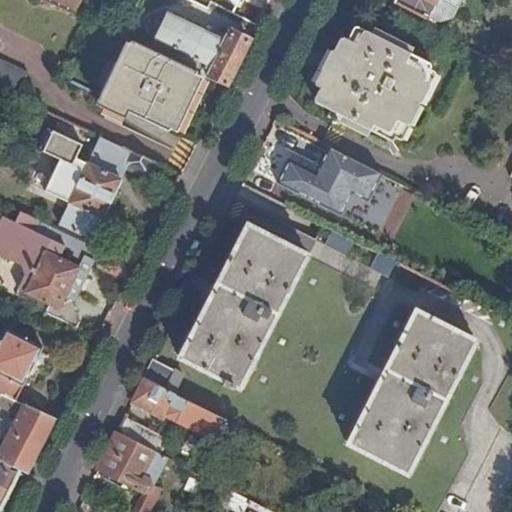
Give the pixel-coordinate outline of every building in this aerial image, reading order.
[(44,0),(76,15),(82,0),(44,0)] [(428,14),(435,0),(395,0),(395,1),(427,17),(428,14)] [(435,0),(428,14),(440,20),(454,16),(461,0),(435,0)] [(152,50),(197,72),(228,86),(251,42),(232,33),(227,43),(169,16),(152,50)] [(374,26),(356,17),(313,102),(330,110),(328,117),(368,136),(371,131),(394,142),(437,57),(414,46),(417,40),(378,20),(374,26)] [(152,50),(135,42),(108,101),(169,130),(197,72),(152,50)] [(0,90),(18,99),(28,74),(0,61),(0,90)] [(151,174),(156,163),(73,125),(69,135),(96,148),(59,225),(92,240),(122,180),(121,179),(127,168),(146,175),(151,174)] [(368,202),(384,174),(329,146),(316,172),(289,159),(277,183),(341,216),(353,194),(368,202)] [(1,192),(0,194),(0,201),(10,206),(14,197),(1,192)] [(40,221),(49,225),(54,215),(36,207),(31,216),(40,221)] [(40,221),(31,216),(21,212),(16,223),(2,217),(0,221),(0,254),(21,264),(25,274),(19,289),(60,309),(80,268),(63,260),(63,258),(61,256),(66,246),(35,232),(40,221)] [(307,254),(248,224),(181,357),(226,380),(224,384),(233,389),(235,385),(241,388),(307,254)] [(348,257),(356,241),(333,230),(326,245),(348,257)] [(393,279),(401,264),(378,253),(371,269),(393,279)] [(129,282),(137,266),(111,254),(104,270),(129,282)] [(477,341),(417,311),(349,444),(409,474),(477,341)] [(0,392),(4,395),(17,402),(44,348),(6,330),(0,341),(0,392)] [(184,375),(154,359),(144,379),(175,394),(184,375)] [(264,449),(268,441),(222,418),(175,394),(144,379),(132,402),(163,418),(168,410),(180,415),(177,421),(216,440),(224,427),(238,434),(237,435),(264,449)] [(58,421),(17,402),(4,395),(0,402),(0,405),(22,416),(0,457),(0,458),(13,465),(31,474),(45,447),(58,421)] [(147,432),(123,420),(117,433),(141,445),(147,432)] [(141,445),(117,433),(108,450),(99,468),(145,491),(150,489),(157,493),(159,488),(152,485),(165,456),(141,445)] [(13,465),(0,458),(0,504),(1,505),(16,475),(10,471),(13,465)] [(326,487),(333,473),(325,470),(319,484),(326,487)] [(221,484),(219,484),(212,497),(213,498),(221,484)] [(276,511),(221,484),(213,498),(241,511),(243,511),(244,511),(247,511),(276,511)] [(385,511),(390,502),(382,498),(375,511),(385,511)]
